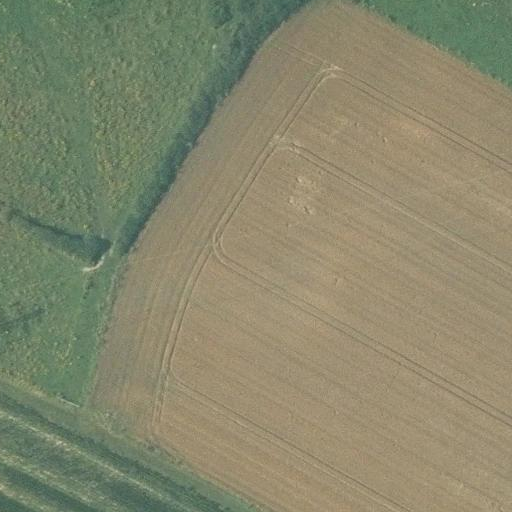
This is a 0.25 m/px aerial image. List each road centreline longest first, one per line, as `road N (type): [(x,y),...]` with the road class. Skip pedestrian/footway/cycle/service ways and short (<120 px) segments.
road 1 (track): [(67,419),(106,228),(38,0)]
road 2 (track): [(237,511),(67,419)]
